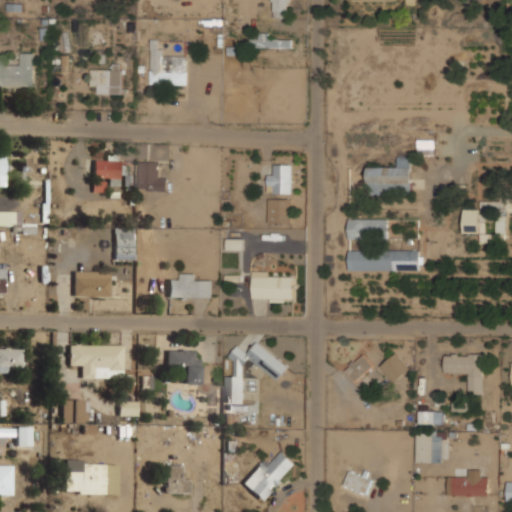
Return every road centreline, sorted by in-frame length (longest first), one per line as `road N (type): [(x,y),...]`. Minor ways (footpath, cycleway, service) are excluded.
road 1 (residential): [(511,325),(0,319)]
road 2 (residential): [(323,0),(321,511)]
road 3 (residential): [(322,134),(0,124)]
